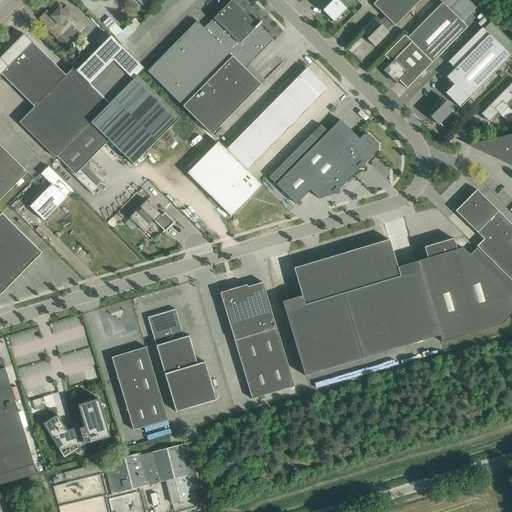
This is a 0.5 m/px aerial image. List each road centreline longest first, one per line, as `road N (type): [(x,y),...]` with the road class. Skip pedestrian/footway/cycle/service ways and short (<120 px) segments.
road 1 (unclassified): [(0,321),(407,199),(420,186),(419,141),(275,0)]
road 2 (unclassified): [(331,511),(511,457)]
